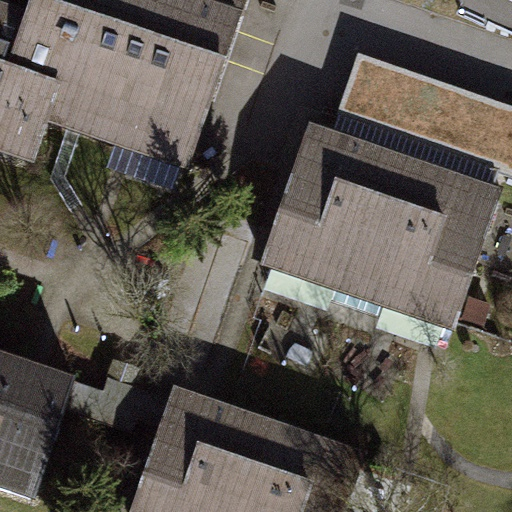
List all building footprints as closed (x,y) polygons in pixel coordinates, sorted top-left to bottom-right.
[(0,2),(0,160),(31,171),(46,128),(186,174),(244,0),(33,0),(29,12),(0,2)] [(511,114),(477,102),(457,159),(511,177),(511,114)] [(485,186),(318,131),(271,275),(438,329),(485,186)] [(0,495),(32,506),(63,411),(73,384),(73,381),(0,356),(0,495)] [(102,394),(73,384),(63,411),(131,436),(136,421),(156,427),(165,401),(106,380),(102,394)] [(313,511),(337,444),(169,388),(165,401),(156,427),(126,511),(313,511)]
